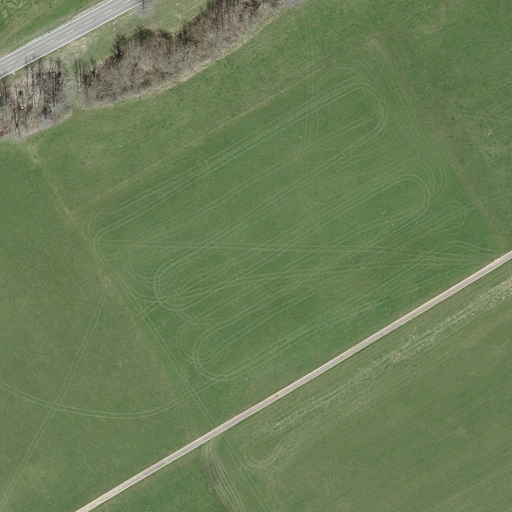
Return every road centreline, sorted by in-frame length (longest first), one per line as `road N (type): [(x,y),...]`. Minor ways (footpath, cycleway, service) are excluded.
road 1 (track): [(86,511),(511,254)]
road 2 (primary): [(128,0),(0,68)]
